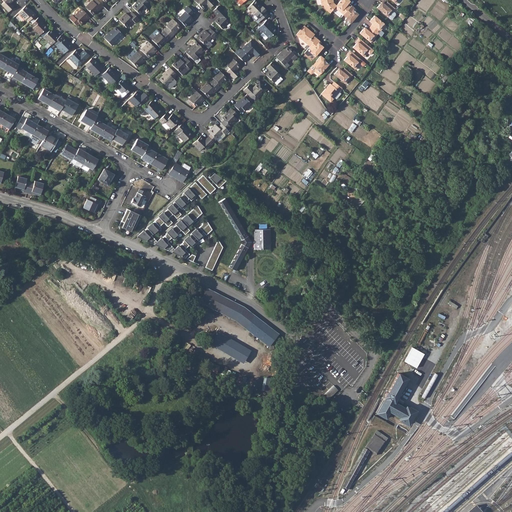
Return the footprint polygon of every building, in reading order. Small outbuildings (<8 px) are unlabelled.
[(2,5),(10,12),(15,7),(12,4),(15,0),(2,0),(5,2),(2,5)] [(86,7),(93,15),(100,8),(101,9),(104,6),(97,0),(95,0),(94,2),(93,1),(86,7)] [(132,8),(140,16),(147,8),(146,7),(149,4),(145,0),(138,0),(139,1),(132,8)] [(195,0),(194,1),(202,9),(206,5),(210,8),(215,3),(212,0),(195,0)] [(333,3),(332,0),(320,0),(322,6),(324,5),(324,9),(330,13),(335,7),(336,6),(333,3)] [(343,14),(350,6),(347,4),(349,1),(347,0),(340,0),(336,6),(335,7),(343,14)] [(394,8),(385,0),(384,0),(382,2),(383,3),(381,5),(378,9),(389,18),(394,12),(392,11),(394,8)] [(255,15),(259,18),(266,10),(263,7),(262,8),(255,1),(247,8),(254,16),(255,15)] [(27,20),(29,22),(36,15),(33,12),(33,13),(26,6),(18,14),(25,21),(27,20)] [(178,19),(186,27),(187,25),(193,19),(191,17),(195,13),(188,6),(184,10),(186,12),(178,19)] [(214,22),(221,29),(228,22),(225,19),(227,16),(218,6),(212,11),(218,18),(214,22)] [(350,7),(344,15),(343,15),(346,18),(345,19),(350,24),(358,14),(356,11),(354,10),(355,8),(352,6),(350,7)] [(82,9),(74,17),(72,16),(69,19),(77,26),(80,23),(81,25),(87,19),(87,20),(90,17),(82,9)] [(119,21),(126,28),(133,21),(135,24),(139,20),(132,13),(129,16),(126,14),(119,21)] [(385,26),(374,16),(371,20),(372,22),(370,23),(372,25),(370,27),(378,34),(385,26)] [(33,29),(40,36),(48,28),(41,22),(42,21),(39,18),(32,25),(35,28),(33,29)] [(163,31),(171,38),(174,34),(180,27),(173,19),(166,26),(167,27),(163,31)] [(9,24),(14,29),(17,27),(11,20),(9,24)] [(259,28),(269,38),(277,31),(270,25),(271,24),(267,20),(259,28)] [(296,35),(309,46),(316,38),(313,36),(314,34),(304,26),(296,35)] [(359,34),(370,43),(378,34),(370,27),(367,31),(366,29),(364,31),(363,30),(359,34)] [(104,38),(112,47),(123,35),(116,28),(108,35),(104,38)] [(197,38),(205,46),(212,39),(213,39),(217,36),(210,29),(207,32),(205,31),(199,36),(197,38)] [(43,38),(51,46),(60,38),(57,35),(56,36),(51,30),(43,38)] [(152,40),(160,48),(166,41),(167,42),(171,38),(163,31),(160,34),(159,33),(152,40)] [(315,56),(323,47),(320,44),(318,43),(319,41),(316,38),(309,46),(308,48),(311,50),(310,52),(315,56)] [(374,50),(370,47),(359,38),(356,42),(357,43),(356,44),(353,48),(364,57),(369,51),(371,53),(374,50)] [(57,46),(64,54),(73,46),(70,43),(69,44),(64,39),(57,46)] [(141,50),(148,58),(153,53),(154,54),(157,51),(149,42),(141,50)] [(185,52),(192,59),(196,56),(197,57),(204,50),(197,43),(190,49),(189,49),(185,52)] [(248,58),(253,54),(256,57),(262,52),(254,45),(252,47),(248,43),(241,50),(239,48),(234,53),(243,62),(248,57),(248,58)] [(49,56),(54,49),(50,46),(45,53),(49,56)] [(281,52),(279,54),(276,57),(286,68),(289,65),(287,63),(295,54),(287,47),(282,52),(281,52)] [(199,59),(206,52),(204,50),(197,57),(198,59),(199,59)] [(344,60),(355,69),(360,63),(358,62),(360,59),(350,50),(347,54),(348,55),(347,57),(344,60)] [(68,59),(75,65),(79,62),(82,64),(89,57),(84,51),(80,55),(76,51),(68,59)] [(129,60),(137,68),(142,62),(143,63),(146,60),(137,52),(129,60)] [(0,67),(2,69),(8,59),(0,54),(0,67)] [(324,61),(323,59),(324,58),(320,55),(307,71),(309,72),(312,72),(314,70),(319,75),(328,64),(324,61)] [(179,59),(172,66),(180,73),(182,76),(189,69),(188,68),(192,65),(185,58),(182,61),(179,59)] [(227,71),(235,79),(240,74),(236,70),(240,66),(233,58),(226,65),(230,69),(227,71)] [(2,69),(12,74),(17,67),(20,62),(16,59),(14,62),(8,59),(2,69)] [(88,69),(96,77),(99,73),(104,69),(101,65),(100,66),(96,61),(88,69)] [(265,75),(273,82),(276,84),(282,79),(279,76),(280,75),(276,72),(279,69),(271,62),(266,67),(269,70),(265,75)] [(26,72),(17,67),(12,74),(11,77),(21,82),(26,73),(26,72)] [(159,80),(167,87),(169,89),(171,89),(176,84),(176,82),(173,79),(177,75),(170,68),(166,72),(159,80)] [(211,82),(218,89),(221,86),(220,85),(227,78),(217,68),(213,71),(213,73),(216,75),(213,78),(214,79),(211,82)] [(334,75),(345,84),(352,75),(345,68),(342,72),(340,70),(338,72),(337,71),(334,75)] [(109,69),(106,71),(104,69),(99,73),(111,86),(120,77),(117,74),(116,75),(109,69)] [(37,79),(26,73),(21,82),(32,88),(32,87),(37,90),(40,84),(36,82),(37,79)] [(113,89),(122,99),(132,89),(130,86),(129,87),(122,80),(113,89)] [(266,88),(259,81),(252,88),(249,84),(243,90),(254,100),(266,88)] [(215,92),(218,89),(211,82),(209,84),(208,83),(201,90),(208,97),(215,91),(215,92)] [(330,84),(321,94),(330,102),(341,88),(334,82),(331,85),(330,84)] [(48,105),(54,95),(43,89),(37,99),(48,105)] [(205,100),(197,91),(188,99),(187,101),(191,105),(192,103),(196,107),(201,102),(202,103),(205,100)] [(128,100),(135,107),(139,103),(142,106),(149,99),(143,93),(140,97),(136,93),(128,100)] [(60,109),(65,100),(54,94),(54,95),(48,105),(59,111),(60,109)] [(233,105),(240,112),(243,110),(245,111),(251,104),(244,96),(237,103),(236,103),(233,105)] [(60,109),(71,115),(77,104),(66,98),(65,100),(60,109)] [(148,115),(154,120),(162,112),(155,106),(155,105),(151,101),(139,114),(143,116),(147,116),(148,115)] [(231,127),(230,126),(236,119),(235,118),(238,115),(231,108),(228,111),(229,112),(222,118),(223,120),(221,123),(222,124),(228,130),(231,127)] [(80,120),(90,127),(95,119),(96,116),(86,110),(80,120)] [(0,120),(0,123),(9,129),(15,120),(4,113),(0,120)] [(164,123),(171,130),(178,122),(171,115),(169,118),(165,114),(158,121),(162,125),(164,123)] [(20,129),(31,135),(37,125),(26,119),(25,121),(21,119),(15,128),(19,131),(20,129)] [(105,125),(95,119),(90,127),(89,129),(99,135),(105,125)] [(177,136),(184,143),(191,135),(185,129),(185,128),(182,124),(175,131),(178,135),(177,136)] [(216,140),(223,133),(225,135),(229,131),(228,130),(222,124),(218,128),(216,125),(209,132),(211,135),(208,138),(213,143),(216,140)] [(38,138),(42,141),(47,134),(48,131),(37,125),(31,135),(38,138)] [(111,138),(115,131),(105,125),(99,135),(110,141),(111,138)] [(111,138),(122,145),(127,135),(116,129),(115,131),(111,138)] [(226,135),(225,135),(223,133),(216,140),(218,142),(226,135)] [(58,139),(47,134),(42,141),(41,144),(40,145),(51,151),(58,139)] [(193,145),(200,152),(203,148),(206,150),(213,143),(208,138),(205,141),(201,137),(193,145)] [(130,150),(141,156),(146,147),(148,145),(137,139),(130,150)] [(66,145),(61,154),(72,160),(72,159),(77,151),(66,145)] [(156,153),(146,147),(141,156),(140,158),(150,163),(156,153)] [(77,151),(72,159),(82,164),(88,154),(78,149),(77,151)] [(150,163),(161,170),(167,159),(156,153),(150,163)] [(82,164),(91,170),(97,160),(88,154),(82,164)] [(168,174),(182,182),(189,171),(175,163),(168,174)] [(98,180),(107,186),(113,175),(104,169),(98,180)] [(213,172),(208,177),(218,188),(226,181),(213,172)] [(203,175),(197,180),(210,194),(215,189),(203,175)] [(22,192),(26,193),(29,183),(26,181),(26,179),(17,177),(14,188),(19,189),(19,188),(23,189),(22,192)] [(33,184),(29,183),(26,193),(30,194),(31,192),(35,193),(35,194),(40,195),(43,184),(34,181),(33,184)] [(195,182),(190,187),(201,199),(206,194),(195,182)] [(131,202),(139,206),(143,199),(144,196),(146,192),(139,189),(138,193),(137,192),(134,198),(133,198),(131,202)] [(195,196),(188,189),(184,193),(181,196),(187,203),(189,201),(187,200),(189,199),(191,201),(195,196)] [(83,208),(94,213),(96,209),(95,208),(97,204),(99,205),(101,202),(91,197),(90,201),(87,199),(83,208)] [(143,231),(138,236),(140,238),(150,243),(154,239),(151,235),(155,231),(157,233),(161,228),(159,227),(163,223),(162,222),(163,222),(167,227),(172,223),(168,219),(171,215),(170,214),(171,214),(176,219),(181,214),(176,209),(179,207),(181,210),(186,205),(179,197),(173,203),(172,205),(172,204),(167,209),(163,213),(162,213),(154,221),(150,225),(149,225),(146,228),(147,228),(144,231),(143,231)] [(270,249),(270,241),(268,241),(268,229),(254,230),(254,240),(250,240),(224,198),(219,202),(242,240),(238,242),(241,244),(229,267),(235,271),(249,244),(254,244),(254,249),(270,249)] [(198,207),(196,205),(193,208),(193,209),(185,216),(182,219),(188,225),(190,223),(192,224),(196,220),(195,219),(197,217),(198,217),(202,213),(198,207)] [(132,227),(135,228),(141,215),(127,209),(119,226),(120,230),(128,233),(130,231),(132,227)] [(161,238),(155,243),(157,246),(168,250),(172,247),(167,242),(171,238),(174,241),(178,236),(177,234),(180,231),(179,230),(180,230),(184,235),(189,230),(180,220),(175,225),(176,225),(172,229),(171,228),(165,234),(166,234),(161,239),(161,238)] [(212,230),(206,221),(199,228),(206,235),(212,230)] [(178,246),(172,251),(175,253),(185,258),(189,254),(185,249),(189,245),(191,248),(196,244),(194,241),(196,239),(198,241),(203,237),(196,230),(191,235),(190,236),(189,236),(183,242),(179,246),(178,246)] [(222,247),(218,240),(205,267),(212,270),(222,247)] [(464,287),(468,282),(463,279),(458,286),(463,289),(464,287)] [(390,296),(395,288),(389,283),(383,292),(390,296)] [(455,290),(464,296),(468,290),(464,287),(463,289),(458,286),(455,290)] [(243,307),(206,287),(199,302),(235,320),(245,328),(255,316),(243,307)] [(419,371),(428,355),(413,347),(405,362),(419,371)] [(385,397),(376,413),(386,418),(390,411),(400,417),(399,419),(408,424),(415,411),(406,406),(405,408),(397,404),(398,402),(396,400),(407,379),(398,374),(388,393),(386,392),(384,397),(385,397)] [(264,377),(262,391),(271,393),(273,379),(264,377)] [(329,400),(338,389),(333,385),(324,396),(329,400)] [(376,455),(388,439),(376,431),(366,447),(369,449),(367,451),(364,449),(343,487),(348,489),(356,475),(363,462),(370,452),(376,455)] [(482,443),(470,451),(443,473),(446,476),(484,445),(482,443)] [(377,511),(387,502),(385,500),(382,502),(381,501),(370,511),(377,511)]
